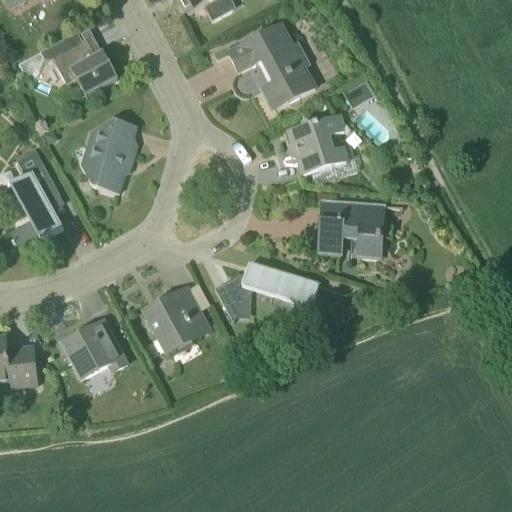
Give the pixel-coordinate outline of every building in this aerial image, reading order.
[(46,0),(2,0),(9,12),(25,3),(24,0),(38,0),(40,4),(46,0)] [(229,0),(178,0),(189,19),(204,10),(211,25),(236,11),(229,0)] [(228,57),(228,58),(239,78),(265,65),(276,85),(261,94),(273,115),(315,92),(281,28),(228,57)] [(87,43),(52,63),(67,90),(77,84),(85,100),(118,82),(103,54),(87,63),(85,59),(93,55),(87,43)] [(374,100),(365,85),(344,97),(354,113),(374,100)] [(16,100),(6,105),(16,124),(26,119),(16,100)] [(297,161),(304,180),(346,167),(342,152),(332,155),(327,141),(344,135),(339,119),(309,128),(304,125),(301,131),(289,135),(295,152),(297,152),(299,160),(297,161)] [(82,169),(93,190),(119,198),(126,175),(122,168),(124,161),(134,164),(138,149),(135,142),(138,131),(114,123),(92,136),(82,169)] [(57,143),(53,136),(46,140),(49,147),(57,143)] [(61,199),(36,154),(17,165),(25,180),(11,188),(30,225),(10,236),(13,242),(11,243),(14,250),(16,248),(20,254),(37,245),(37,247),(40,245),(39,244),(52,237),(53,238),(63,232),(47,202),(58,196),(60,200),(61,199)] [(318,259),(338,260),(342,261),(343,239),(360,240),(359,260),(379,262),(383,210),(322,205),(318,259)] [(233,326),(236,321),(250,322),(251,297),(252,295),(312,313),(319,288),(266,273),(268,270),(265,266),(257,270),(249,268),(247,276),(215,293),(233,326)] [(167,356),(209,333),(188,293),(146,316),(167,356)] [(112,376),(128,368),(104,324),(62,347),(82,384),(108,369),(112,376)] [(0,386),(8,385),(9,392),(37,389),(33,350),(15,352),(16,355),(7,355),(6,340),(0,340),(0,386)]
